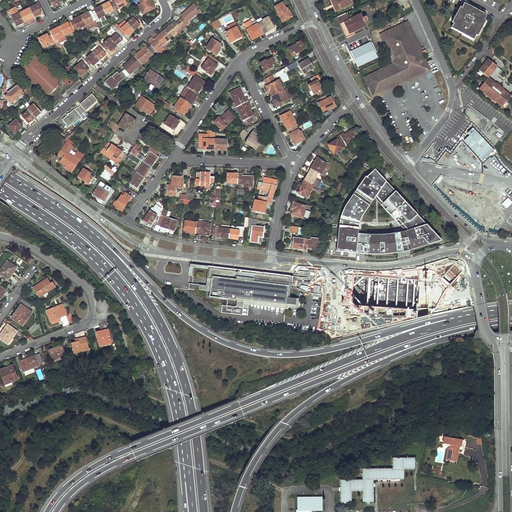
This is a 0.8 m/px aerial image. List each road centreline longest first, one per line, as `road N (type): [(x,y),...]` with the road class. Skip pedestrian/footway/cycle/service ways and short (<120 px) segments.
road 1 (trunk): [(491,312),(388,342),(131,448),(72,480),(46,511)]
road 2 (motorway): [(491,312),(319,351),(254,351),(195,326),(116,248),(61,212)]
road 3 (motorway): [(0,188),(99,263),(151,333),(175,402),(187,484)]
road 4 (trunk): [(234,511),(264,441),(309,399),(416,347),(511,325)]
road 5 (trunk): [(203,511),(194,420),(173,350),(127,273),(61,212)]
road 6 (track): [(287,490),(106,419),(62,411),(39,423),(0,478)]
road 7 (secondary): [(14,154),(144,247),(269,265)]
road 8 (motorway): [(242,411),(441,334),(511,321)]
road 9 (residential): [(0,357),(85,324),(91,308),(83,286),(0,237)]
road 10 (secondary): [(269,265),(304,269),(363,308),(386,312),(479,298)]
road 11 (residential): [(162,0),(162,20),(14,154)]
road 12 (motorway): [(55,511),(111,465),(242,411)]
road 13 (residential): [(415,0),(453,98),(406,163)]
road 14 (secondary): [(492,337),(500,511)]
road 15 (residential): [(238,56),(170,159)]
road 16 (residential): [(292,164),(170,159)]
road 17 (tertiary): [(496,245),(406,163)]
road 18 (residential): [(238,56),(292,164)]
